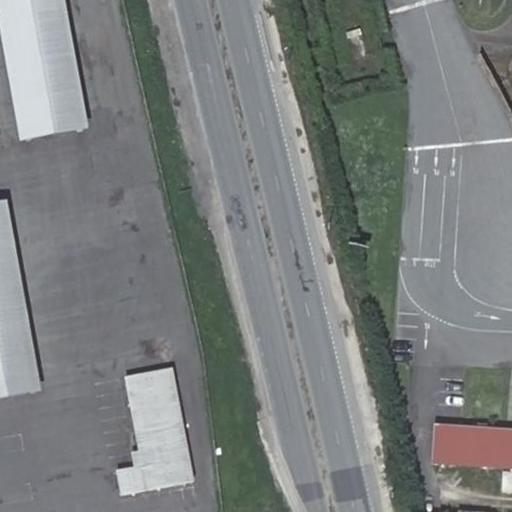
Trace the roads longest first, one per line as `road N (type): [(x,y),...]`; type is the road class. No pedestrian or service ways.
road 1 (secondary): [(355,511),(233,0)]
road 2 (secondary): [(189,0),(311,511)]
